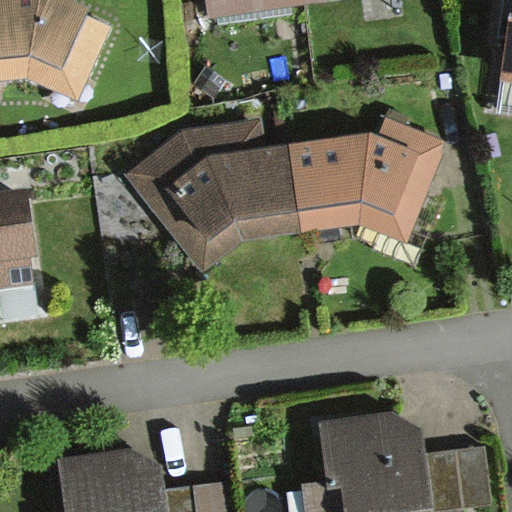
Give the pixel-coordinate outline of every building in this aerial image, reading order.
[(73,96),(108,35),(34,0),(26,0),(0,3),(0,73),(19,71),(73,96)] [(210,0),(212,10),(288,0),(210,0)] [(511,77),(511,0),(508,0),(501,77),(511,77)] [(178,140),(130,178),(201,267),(242,231),(348,219),(392,237),(434,145),(384,124),(374,144),(255,155),(252,130),(178,140)] [(15,200),(0,201),(0,287),(26,284),(15,200)] [(405,420),(321,428),(327,489),(301,492),(303,511),(486,511),(480,452),(408,459),(405,420)] [(57,478),(60,511),(222,511),(221,492),(152,498),(149,470),(57,478)]
